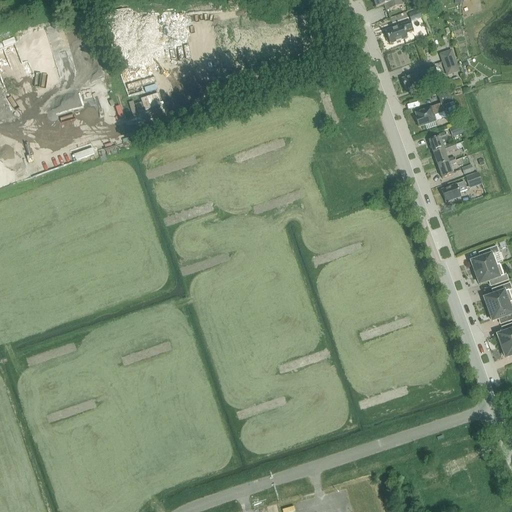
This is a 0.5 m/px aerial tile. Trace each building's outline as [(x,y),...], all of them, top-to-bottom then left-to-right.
[(373,0),(377,8),(384,6),(386,11),(403,5),(400,0),(373,0)] [(414,0),(416,5),(414,5),(415,8),(423,6),(421,0),(414,0)] [(412,22),(423,18),(419,8),(408,12),(412,22)] [(405,32),(413,29),(410,22),(395,27),(395,29),(385,32),(390,45),(408,39),(405,32)] [(457,67),(451,52),(441,55),(446,71),(457,67)] [(417,89),(440,82),(434,65),(404,75),(405,77),(401,79),(405,91),(416,87),(417,89)] [(431,107),(414,113),(418,123),(417,123),(419,128),(425,126),(427,130),(436,127),(434,123),(437,122),(435,116),(444,113),(442,107),(449,104),(453,103),(449,93),(438,97),(440,104),(432,108),(431,107)] [(146,98),(148,107),(159,105),(158,96),(146,98)] [(451,108),(447,110),(450,116),(457,113),(453,103),(449,104),(451,108)] [(348,131),(353,144),(371,138),(366,125),(348,131)] [(453,138),(464,133),(461,125),(449,129),(453,138)] [(455,144),(450,146),(449,143),(448,141),(448,139),(446,133),(438,135),(439,138),(429,141),(433,154),(456,146),(456,145),(455,144)] [(466,141),(456,145),(456,146),(457,149),(457,150),(462,148),(464,152),(469,150),(466,141)] [(457,149),(456,146),(433,154),(438,167),(455,161),(454,158),(448,160),(445,154),(457,149)] [(76,161),(95,153),(92,147),(73,154),(76,161)] [(366,170),(366,171),(386,169),(385,154),(353,157),(354,171),(366,170)] [(456,164),(455,161),(438,167),(442,179),(453,176),(450,166),(456,164)] [(471,165),(461,169),(464,175),(474,172),(471,165)] [(482,185),(478,173),(466,178),(470,189),(482,185)] [(446,203),(461,197),(460,193),(467,191),(464,183),(457,185),(442,191),(446,203)] [(494,255),(499,253),(497,247),(479,253),(479,254),(483,252),(485,257),(471,262),(475,274),(500,265),(497,266),(494,255)] [(503,276),(500,265),(475,274),(479,285),(493,280),(495,285),(491,287),(509,281),(506,275),(503,276)] [(511,299),(509,291),(511,290),(510,284),(492,290),(496,289),(498,294),(484,299),(488,311),(511,302),(511,299)] [(511,302),(488,311),(492,322),(506,317),(508,322),(504,323),(504,324),(511,321),(511,308),(510,309),(508,304),(511,302)] [(511,324),(505,327),(509,326),(511,331),(497,336),(501,347),(511,343),(511,324)] [(511,343),(501,347),(505,359),(511,356),(511,343)] [(412,491),(447,478),(441,462),(406,475),(412,491)] [(466,468),(451,472),(456,492),(471,489),(466,468)]
